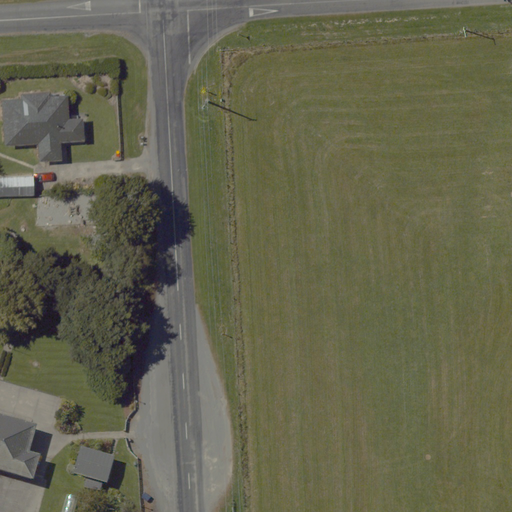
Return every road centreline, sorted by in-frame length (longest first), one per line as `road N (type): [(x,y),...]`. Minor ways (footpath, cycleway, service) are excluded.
road 1 (tertiary): [(190,511),(163,12)]
road 2 (residential): [(163,12),(372,0)]
road 3 (unclassified): [(0,21),(163,12)]
